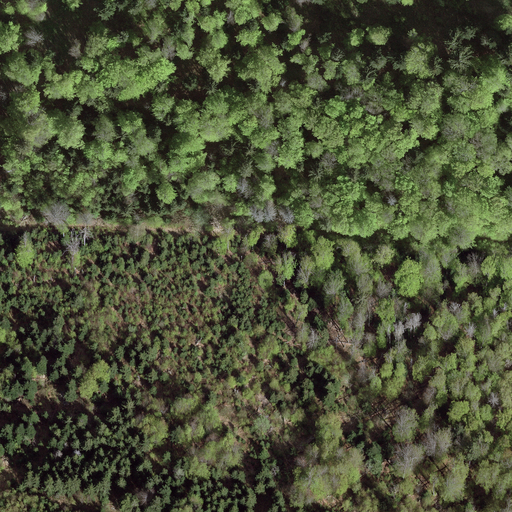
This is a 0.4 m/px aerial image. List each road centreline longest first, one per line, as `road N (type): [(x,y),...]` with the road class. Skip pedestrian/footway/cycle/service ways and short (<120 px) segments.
road 1 (track): [(0,93),(262,86),(511,49)]
road 2 (track): [(0,228),(368,229),(511,239)]
